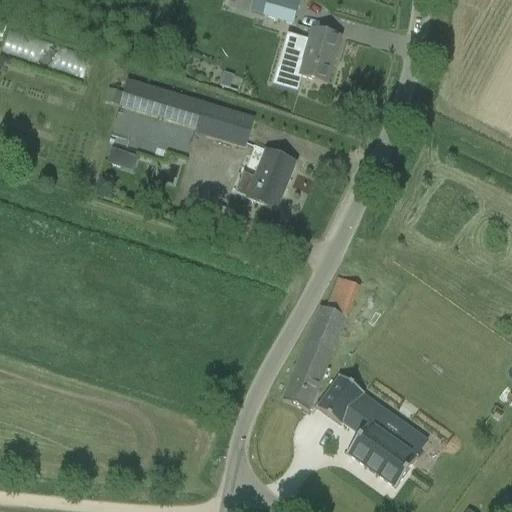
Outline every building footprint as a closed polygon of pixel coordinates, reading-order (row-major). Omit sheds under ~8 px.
[(269,0),(263,19),(291,28),(299,0),(269,0)] [(296,77),(295,78),(327,87),(340,40),(309,31),(299,65),(287,61),(284,73),(296,77)] [(2,57),(84,77),(90,56),(7,36),(2,57)] [(108,92),(104,105),(118,108),(122,95),(108,92)] [(193,135),(245,150),(254,121),(201,106),(193,135)] [(121,171),(125,157),(113,153),(109,167),(121,171)] [(275,214),(294,167),(265,155),(255,180),(242,176),(234,195),(244,200),(244,201),(275,214)] [(320,310),(281,404),(308,415),(309,414),(319,388),(347,321),(324,312),(320,310)] [(391,493),(392,494),(415,463),(414,462),(414,463),(394,448),(402,437),(357,404),(361,398),(361,399),(362,398),(338,380),(337,381),(338,381),(316,412),(315,411),(315,412),(339,430),(339,429),(341,426),(358,439),(344,458),(345,459),(392,493),(391,493)]
